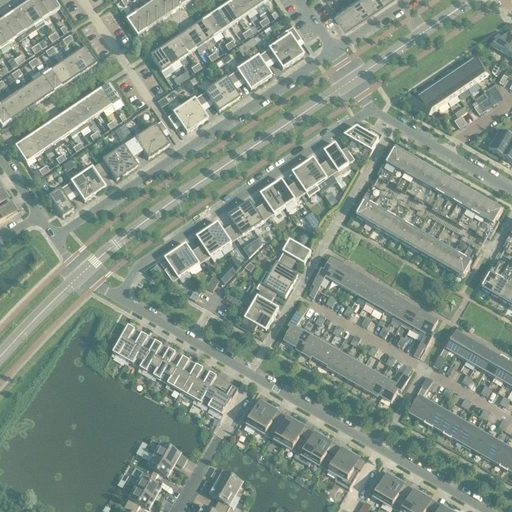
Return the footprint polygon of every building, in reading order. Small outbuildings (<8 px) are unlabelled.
[(39,0),(34,0),(29,3),(42,22),(50,17),(39,0)] [(52,0),(39,0),(50,17),(59,10),(52,0)] [(163,21),(171,15),(161,0),(158,0),(152,4),(163,21)] [(161,0),(171,15),(180,9),(173,0),(161,0)] [(185,0),(173,0),(180,9),(188,4),(185,0)] [(247,17),(255,11),(247,0),(236,0),(236,1),(247,17)] [(259,0),(247,0),(255,11),(264,5),(259,0)] [(370,12),(361,0),(356,0),(352,3),(362,18),(370,12)] [(378,7),(373,0),(361,0),(370,12),(378,7)] [(238,22),(247,17),(236,1),(227,6),(238,22)] [(29,3),(21,9),(33,28),(42,22),(29,3)] [(362,18),(352,3),(344,8),(354,23),(362,18)] [(154,26),(163,21),(152,4),(144,10),(154,26)] [(230,28),(238,22),(227,6),(219,12),(230,28)] [(354,23),(344,8),(336,14),(345,29),(354,23)] [(21,9),(12,15),(25,34),(28,38),(36,32),(33,28),(21,9)] [(146,32),(154,26),(144,10),(135,16),(146,32)] [(221,34),(230,28),(219,12),(210,18),(221,34)] [(12,15),(4,21),(16,39),(25,34),(12,15)] [(137,38),(146,32),(135,16),(126,22),(137,38)] [(213,40),(221,34),(210,18),(202,23),(213,40)] [(4,21),(0,23),(0,33),(8,45),(16,39),(4,21)] [(204,45),(213,40),(202,23),(193,29),(204,45)] [(196,51),(204,45),(193,29),(185,35),(196,51)] [(276,40),(279,44),(293,64),(303,57),(296,47),(302,43),(293,29),(287,33),(276,40)] [(507,57),(511,47),(511,33),(491,48),(507,57)] [(185,35),(176,41),(187,57),(196,51),(185,35)] [(176,41),(168,46),(179,62),(187,57),(176,41)] [(263,55),(270,65),(275,61),(282,71),(293,64),(279,44),(268,51),(269,51),(263,55)] [(170,68),(179,62),(168,46),(159,52),(170,68)] [(85,49),(76,55),(87,71),(96,65),(85,49)] [(161,74),(170,68),(159,52),(150,58),(161,74)] [(76,55),(68,61),(79,77),(87,71),(76,55)] [(247,65),(261,86),(271,79),(265,68),(270,65),(263,55),(258,58),(247,65)] [(465,66),(477,85),(488,78),(475,58),(472,60),(473,60),(465,66)] [(68,61),(59,67),(70,83),(79,77),(68,61)] [(231,76),(238,86),(243,83),(250,93),(261,86),(247,65),(236,72),(237,73),(231,76)] [(477,85),(465,66),(455,72),(467,92),(477,85)] [(492,74),(496,76),(500,68),(496,66),(492,74)] [(59,67),(51,72),(62,88),(70,83),(59,67)] [(51,72),(42,78),(53,94),(62,88),(51,72)] [(467,92),(455,72),(445,79),(458,98),(467,92)] [(215,87),(229,107),(239,100),(233,90),(238,86),(231,76),(226,80),(215,87)] [(499,85),(503,87),(508,79),(504,77),(499,85)] [(42,78),(34,84),(45,100),(53,94),(42,78)] [(458,98),(445,79),(435,86),(448,105),(458,98)] [(36,106),(45,100),(34,84),(25,89),(36,106)] [(28,111),(36,106),(25,89),(23,85),(14,91),(17,95),(28,111)] [(109,85),(101,91),(111,108),(120,101),(109,85)] [(448,105),(435,86),(425,92),(438,112),(448,105)] [(199,98),(206,108),(211,104),(218,114),(229,107),(215,87),(205,94),(199,98)] [(101,91),(92,97),(103,113),(111,108),(101,91)] [(438,112),(425,92),(413,101),(412,100),(407,104),(430,117),(438,112)] [(19,117),(28,111),(17,95),(8,101),(19,117)] [(92,97),(84,103),(94,119),(103,113),(92,97)] [(183,108),(197,128),(208,121),(201,111),(206,108),(199,98),(194,101),(183,108)] [(488,101),(493,108),(497,106),(492,98),(488,101)] [(0,106),(11,123),(19,117),(8,101),(0,106)] [(84,103),(75,108),(86,125),(94,119),(84,103)] [(478,107),(483,115),(487,112),(482,105),(478,107)] [(0,126),(2,129),(11,123),(0,106),(0,126)] [(483,115),(478,107),(474,110),(479,117),(483,115)] [(75,108),(67,114),(77,130),(86,125),(75,108)] [(186,135),(197,128),(183,108),(173,115),(167,119),(174,129),(180,125),(186,135)] [(67,114),(58,120),(69,136),(71,139),(80,134),(77,130),(67,114)] [(458,121),(463,128),(467,126),(462,118),(458,121)] [(58,120),(50,125),(60,142),(69,136),(58,120)] [(463,128),(458,121),(454,123),(460,131),(463,128)] [(155,127),(145,134),(158,154),(169,147),(162,137),(168,133),(161,123),(155,127)] [(50,125),(41,131),(52,147),(60,142),(50,125)] [(345,138),(372,153),(379,142),(357,129),(345,138)] [(41,131),(33,137),(43,153),(44,153),(47,156),(53,152),(51,148),(52,147),(41,131)] [(503,159),(511,143),(511,138),(499,132),(488,150),(503,159)] [(129,145),(136,155),(141,151),(148,161),(158,154),(145,134),(134,141),(129,145)] [(33,137),(24,143),(35,159),(43,153),(33,137)] [(26,165),(35,159),(24,143),(15,149),(26,165)] [(511,143),(503,159),(511,163),(511,143)] [(113,155),(126,176),(137,169),(130,158),(136,155),(129,145),(124,149),(123,148),(113,155)] [(330,150),(344,170),(349,167),(349,166),(355,162),(348,152),(342,156),(336,146),(330,150)] [(344,170),(330,150),(325,154),(331,164),(326,167),(333,177),(338,174),(344,170)] [(396,172),(405,156),(396,151),(389,161),(387,160),(377,176),(383,180),(389,168),(396,172)] [(126,176),(113,155),(102,162),(102,163),(97,166),(104,176),(109,173),(116,183),(126,176)] [(396,172),(405,177),(414,161),(405,156),(396,172)] [(303,168),(320,192),(318,188),(328,181),(327,181),(333,177),(326,167),(321,171),(314,161),(303,168)] [(405,177),(413,182),(423,166),(414,161),(405,177)] [(104,176),(97,166),(92,170),(91,170),(81,177),(95,197),(105,190),(98,180),(104,176)] [(413,182),(422,187),(432,171),(423,166),(413,182)] [(294,189),(301,199),(306,195),(309,199),(320,192),(303,168),(293,175),(299,185),(294,189)] [(422,187),(431,192),(439,178),(436,176),(437,174),(432,171),(422,187)] [(65,188),(72,198),(77,194),(84,204),(95,197),(81,177),(70,184),(71,184),(65,188)] [(431,192),(440,198),(448,183),(439,178),(431,192)] [(301,199),(294,189),(289,192),(282,182),(271,189),(285,210),(296,203),(295,202),(301,199)] [(440,198),(449,203),(457,188),(448,183),(440,198)] [(67,201),(72,198),(65,188),(60,191),(49,198),(62,219),(73,211),(67,201)] [(449,203),(458,208),(466,193),(457,188),(449,203)] [(262,210),(269,220),(274,217),(285,210),(271,189),(261,196),(268,206),(262,210)] [(366,223),(375,209),(368,205),(375,194),(369,191),(360,206),(363,208),(357,218),(366,223)] [(475,199),(466,193),(458,208),(467,213),(475,199)] [(0,206),(8,201),(4,194),(0,197),(0,206)] [(467,213),(475,218),(484,204),(475,199),(467,213)] [(240,211),(253,231),(264,224),(269,220),(262,210),(257,214),(250,204),(240,211)] [(475,218),(484,223),(494,207),(493,207),(492,208),(484,204),(475,218)] [(0,212),(0,225),(17,214),(13,207),(1,215),(0,212)] [(503,213),(494,207),(484,223),(491,227),(484,238),(490,241),(499,225),(497,223),(503,213)] [(383,214),(375,209),(366,223),(370,225),(369,227),(374,230),(383,214)] [(230,231),(237,242),(242,238),(243,238),(253,231),(240,211),(229,218),(236,228),(230,231)] [(374,230),(383,235),(392,219),(383,214),(374,230)] [(311,215),(306,218),(315,232),(319,225),(311,215)] [(401,224),(392,219),(383,235),(392,240),(401,224)] [(410,229),(401,224),(392,240),(401,245),(410,229)] [(208,232),(221,252),(232,245),(237,242),(230,231),(225,235),(218,225),(208,232)] [(419,234),(410,229),(401,245),(410,250),(419,234)] [(198,253),(205,263),(211,259),(211,260),(221,252),(208,232),(197,239),(204,249),(198,253)] [(511,245),(511,232),(503,249),(508,252),(511,245)] [(428,239),(419,234),(410,250),(415,253),(416,252),(419,254),(428,239)] [(419,254),(428,259),(437,245),(428,239),(419,254)] [(280,260),(291,266),(294,261),(305,267),(311,255),(290,243),(283,254),(284,254),(280,260)] [(428,259),(437,264),(445,250),(437,245),(428,259)] [(176,253),(189,274),(200,267),(200,266),(205,263),(198,253),(193,256),(186,246),(176,253)] [(437,264),(446,269),(454,255),(445,250),(437,264)] [(469,264),(463,260),(455,274),(464,280),(470,269),(473,271),(482,255),(476,252),(469,264)] [(189,274),(176,253),(165,261),(172,271),(166,274),(173,284),(179,281),(189,274)] [(446,269),(455,274),(463,260),(454,255),(446,269)] [(288,272),(291,266),(280,260),(277,266),(271,276),(267,274),(266,274),(292,289),(298,278),(288,272)] [(325,279),(332,283),(341,267),(331,262),(324,274),(322,273),(313,287),(316,288),(310,297),(314,299),(325,279)] [(482,290),(491,295),(500,281),(494,278),(500,266),(495,263),(486,279),(488,280),(482,290)] [(332,283),(341,288),(350,271),(345,268),(344,269),(341,267),(332,283)] [(341,288),(349,293),(359,276),(354,273),(353,275),(350,273),(351,271),(350,271),(341,288)] [(266,274),(257,291),(272,299),(275,294),(285,300),(292,289),(266,274)] [(349,293),(358,298),(368,281),(363,278),(362,280),(359,278),(360,276),(359,276),(349,293)] [(358,298),(367,303),(377,286),(372,283),(371,285),(367,283),(368,281),(358,298)] [(491,295),(500,300),(509,286),(500,281),(491,295)] [(367,303),(376,308),(386,291),(381,288),(380,290),(376,288),(377,286),(367,303)] [(500,300),(509,306),(511,300),(511,287),(509,286),(500,300)] [(251,310),(273,322),(279,311),(269,305),(272,299),(257,291),(261,294),(258,299),(251,310)] [(376,308),(385,313),(395,296),(389,293),(388,295),(385,293),(386,291),(376,308)] [(385,313),(394,318),(402,303),(394,298),(395,297),(395,296),(385,313)] [(411,308),(402,303),(394,318),(402,323),(411,308)] [(284,343),(294,349),(301,337),(294,333),(308,310),(304,308),(299,317),(297,315),(289,330),(291,331),(284,343)] [(402,323),(411,329),(420,313),(411,308),(402,323)] [(273,322),(251,310),(245,321),(242,327),(252,333),(256,327),(266,333),(273,322)] [(411,329),(420,334),(429,318),(420,313),(411,329)] [(429,318),(420,334),(426,337),(415,357),(418,359),(423,350),(425,352),(434,337),(431,336),(438,324),(429,318)] [(116,356),(126,363),(127,363),(137,346),(136,346),(129,342),(135,331),(129,328),(111,358),(114,360),(116,356)] [(450,353),(457,357),(468,339),(464,336),(463,338),(457,334),(452,344),(449,342),(434,369),(438,371),(441,365),(443,366),(450,353)] [(127,363),(126,363),(124,366),(128,368),(129,364),(140,370),(141,371),(150,354),(143,350),(149,339),(142,335),(136,346),(137,346),(127,363)] [(309,342),(301,337),(294,349),(297,351),(296,352),(302,355),(309,342)] [(457,357),(466,363),(476,346),(471,343),(472,341),(468,339),(457,357)] [(318,347),(309,342),(302,355),(302,356),(303,354),(306,356),(305,358),(310,361),(318,347)] [(141,371),(140,370),(138,374),(141,375),(143,372),(154,378),(154,379),(164,362),(163,362),(156,358),(162,347),(156,343),(150,354),(141,371)] [(328,371),(336,357),(339,351),(331,346),(327,352),(320,364),(329,369),(328,370),(328,371)] [(466,363),(476,368),(486,350),(482,347),(481,349),(476,346),(466,363)] [(318,347),(310,361),(311,361),(312,359),(320,364),(327,352),(318,347)] [(476,368),(485,374),(495,357),(489,354),(490,352),(486,350),(476,368)] [(154,379),(154,378),(152,381),(155,383),(157,380),(168,386),(168,387),(178,370),(177,370),(170,366),(176,355),(169,351),(163,362),(164,362),(154,379)] [(346,381),(354,367),(357,361),(348,356),(345,362),(337,376),(342,379),(343,377),(346,379),(345,381),(346,381)] [(337,376),(345,362),(336,357),(328,371),(333,374),(334,372),(338,374),(337,376)] [(485,374),(495,379),(505,361),(501,358),(500,360),(495,357),(485,374)] [(168,387),(168,386),(166,390),(169,391),(170,388),(181,394),(182,394),(191,378),(191,377),(184,373),(190,363),(183,359),(177,370),(178,370),(168,387)] [(495,379),(504,384),(511,370),(511,366),(508,365),(509,363),(505,361),(495,379)] [(182,394),(181,394),(179,397),(182,399),(184,396),(195,402),(205,386),(204,385),(197,381),(204,371),(197,367),(191,377),(191,378),(182,394)] [(355,386),(362,372),(354,367),(346,381),(351,384),(352,382),(355,384),(354,386),(355,386)] [(395,391),(389,388),(382,400),(391,405),(398,393),(401,394),(409,380),(407,379),(412,370),(409,368),(395,391)] [(371,378),(362,372),(355,386),(360,389),(361,387),(364,389),(363,391),(371,378)] [(209,410),(218,393),(211,389),(217,379),(210,375),(204,385),(205,386),(195,402),(193,405),(196,407),(198,404),(209,410)] [(380,383),(371,378),(363,391),(369,394),(370,392),(373,394),(372,396),(380,383)] [(420,422),(430,405),(423,401),(428,391),(427,391),(432,381),(428,379),(413,405),(415,407),(410,417),(420,422)] [(389,388),(380,383),(372,396),(377,399),(378,398),(382,400),(389,388)] [(226,398),(218,393),(209,410),(220,417),(218,420),(221,421),(239,391),(232,387),(226,398)] [(445,399),(450,392),(446,390),(442,397),(445,399)] [(256,432),(269,409),(263,405),(257,416),(250,412),(256,401),(255,401),(242,424),(256,432)] [(439,410),(430,405),(420,422),(420,423),(419,424),(428,429),(429,427),(439,410)] [(270,440),(277,427),(270,423),(276,413),(269,409),(256,432),(270,440)] [(429,427),(438,433),(449,415),(439,410),(429,427)] [(458,421),(449,415),(438,433),(440,434),(439,436),(447,440),(458,421)] [(283,448),(297,425),(290,421),(284,431),(277,427),(270,440),(283,448)] [(467,426),(458,421),(447,440),(448,441),(449,439),(457,444),(467,426)] [(295,460),(304,443),(297,439),(303,428),(297,425),(283,448),(296,455),(294,459),(295,460)] [(477,432),(467,426),(457,444),(460,445),(459,447),(465,451),(477,432)] [(486,437),(477,432),(465,451),(467,452),(468,450),(476,455),(486,437)] [(308,468),(324,440),(317,437),(311,447),(304,443),(295,460),(308,468)] [(495,442),(486,437),(476,455),(479,457),(479,458),(484,462),(495,442)] [(324,471),(331,459),(324,455),(330,444),(324,440),(308,468),(309,468),(311,464),(324,471)] [(505,448),(495,442),(484,462),(487,463),(488,462),(494,465),(505,448)] [(145,453),(174,470),(176,466),(182,469),(187,460),(162,446),(155,458),(145,453)] [(511,456),(511,452),(505,448),(494,465),(499,468),(498,470),(503,472),(511,456)] [(335,483),(351,456),(345,452),(339,463),(331,459),(324,471),(337,479),(335,483)] [(174,470),(145,453),(142,458),(152,464),(149,469),(154,472),(151,478),(145,474),(156,481),(159,475),(168,480),(174,470)] [(351,456),(335,483),(350,491),(365,464),(359,474),(352,470),(358,460),(351,456)] [(511,456),(503,472),(507,475),(508,473),(511,475),(511,456)] [(217,487),(239,500),(236,498),(243,485),(218,471),(212,480),(219,484),(217,487)] [(156,481),(145,474),(141,480),(142,480),(136,490),(155,501),(161,491),(153,486),(156,481)] [(383,505),(396,482),(389,478),(383,489),(376,485),(382,474),(369,497),(383,505)] [(395,511),(396,511),(404,500),(396,496),(402,486),(396,482),(383,505),(395,511)] [(239,500),(217,487),(211,498),(219,503),(216,508),(222,511),(228,511),(230,509),(233,511),(239,500)] [(155,501),(136,490),(130,500),(126,506),(136,511),(137,511),(141,507),(149,511),(155,501)] [(414,511),(423,498),(417,494),(411,504),(404,500),(396,511),(414,511)] [(424,511),(430,501),(423,498),(414,511),(424,511)]
